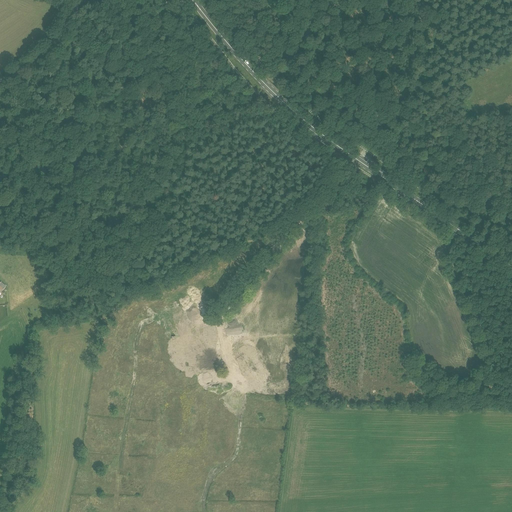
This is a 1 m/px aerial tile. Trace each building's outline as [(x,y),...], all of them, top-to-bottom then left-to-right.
[(161,291),(163,297),(171,294),(169,288),(161,291)] [(284,301),(279,317),(288,319),(293,304),(284,301)] [(295,321),(300,322),(304,304),(298,303),(295,321)] [(163,305),(158,311),(162,315),(167,310),(163,305)] [(137,309),(135,312),(144,319),(146,316),(137,309)] [(129,333),(131,331),(128,328),(129,327),(126,323),(122,328),(129,333)] [(123,342),(124,339),(113,333),(112,336),(123,342)] [(240,354),(239,347),(266,344),(265,333),(231,337),(233,355),(240,354)] [(196,363),(195,343),(188,343),(189,352),(186,352),(186,357),(190,356),(190,363),(196,363)] [(164,357),(168,357),(168,359),(172,359),(172,349),(164,350),(164,357)] [(115,369),(119,370),(120,366),(123,367),(124,361),(121,360),(120,366),(116,365),(115,369)] [(103,379),(106,373),(109,375),(110,372),(103,369),(99,377),(103,379)] [(114,429),(114,419),(104,418),(103,428),(114,429)] [(119,421),(116,421),(116,425),(117,425),(116,429),(123,430),(124,423),(119,423),(119,421)] [(252,439),(254,432),(248,430),(246,437),(252,439)] [(119,452),(120,444),(112,443),(111,452),(119,452)] [(157,447),(153,447),(152,448),(148,447),(146,455),(154,456),(157,447)] [(212,457),(215,463),(221,459),(217,454),(212,457)] [(266,454),(266,461),(276,462),(276,458),(272,458),(273,455),(266,454)] [(228,475),(229,478),(234,476),(233,473),(234,472),(232,469),(217,474),(219,479),(228,475)] [(151,484),(143,483),(142,493),(150,493),(151,484)] [(158,499),(167,499),(168,492),(169,484),(159,483),(158,490),(159,490),(158,499)] [(81,510),(88,504),(85,500),(78,506),(81,510)] [(106,508),(106,503),(113,503),(113,500),(103,500),(103,508),(106,508)]
